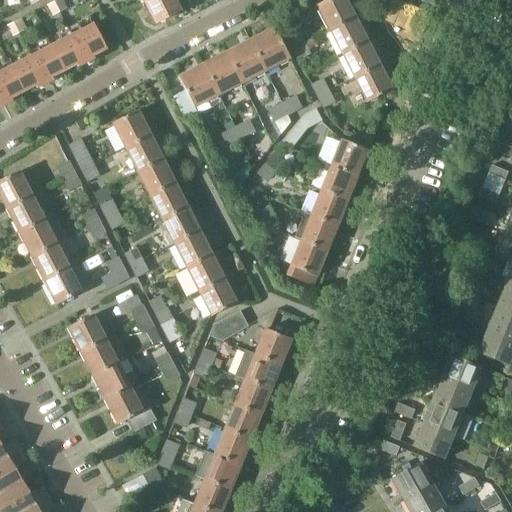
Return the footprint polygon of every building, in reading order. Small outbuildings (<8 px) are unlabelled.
[(62,0),(57,0),(54,2),(60,13),(67,9),(62,0)] [(176,0),(176,1),(175,0),(150,0),(146,3),(156,24),(192,5),(189,0),(176,0)] [(330,29),(355,16),(347,0),(326,0),(318,4),(330,29)] [(52,17),(60,13),(54,2),(46,6),(52,17)] [(342,53),(368,40),(355,16),(330,29),(342,53)] [(13,23),(19,34),(26,30),(21,19),(13,23)] [(11,38),(19,34),(13,23),(6,27),(11,38)] [(71,32),(87,63),(95,59),(94,57),(106,50),(93,25),(82,31),(80,27),(71,32)] [(275,28),(251,40),(267,70),(290,58),(275,28)] [(87,63),(71,32),(61,37),(63,41),(52,46),(65,71),(77,65),(78,68),(87,63)] [(293,47),(304,42),(299,32),(288,37),(293,47)] [(243,83),(267,70),(251,40),(227,52),(243,83)] [(355,77),(380,65),(368,40),(342,53),(355,77)] [(304,42),(293,47),(300,60),(310,55),(304,42)] [(65,71),(52,46),(41,52),(39,48),(30,53),(46,84),(54,80),(52,78),(65,71)] [(219,95),(243,83),(227,52),(204,65),(219,95)] [(46,84),(30,53),(20,58),(22,62),(11,68),(24,92),(36,86),(37,89),(46,84)] [(195,107),(219,95),(204,65),(180,77),(195,107)] [(380,65),(355,77),(367,102),(392,89),(380,65)] [(24,92),(11,68),(0,73),(0,97),(4,106),(13,101),(11,99),(24,92)] [(316,98),(329,91),(323,79),(310,86),(316,98)] [(335,103),(329,91),(316,98),(322,110),(335,103)] [(282,103),(288,116),(303,109),(296,96),(282,103)] [(274,123),(288,116),(282,103),(267,110),(274,123)] [(322,122),(316,109),(302,116),(309,129),(322,122)] [(126,149),(151,137),(139,112),(114,125),(126,149)] [(235,128),(242,140),(256,133),(250,120),(235,128)] [(227,147),(242,140),(235,128),(221,135),(227,147)] [(138,173),(163,161),(151,137),(126,149),(138,173)] [(68,146),(81,171),(94,165),(81,139),(68,146)] [(331,165),(358,175),(367,150),(341,140),(331,165)] [(511,159),(511,149),(499,144),(495,153),(511,159)] [(265,164),(276,173),(285,163),(273,154),(265,164)] [(150,197),(175,185),(163,161),(138,173),(150,197)] [(62,180),(75,174),(69,162),(56,168),(62,180)] [(268,184),(276,173),(265,164),(256,175),(268,184)] [(81,171),(87,183),(100,176),(94,165),(81,171)] [(321,190),(347,201),(358,175),(331,165),(321,190)] [(503,182),(507,173),(490,166),(486,175),(503,182)] [(0,193),(8,209),(33,197),(21,172),(0,183),(0,193)] [(81,186),(75,174),(62,180),(68,193),(81,186)] [(162,221),(187,209),(175,185),(150,197),(162,221)] [(494,204),(498,195),(481,189),(478,197),(494,204)] [(304,213),(304,214),(337,227),(347,201),(321,190),(311,216),(304,213)] [(20,233),(45,221),(33,197),(8,209),(20,233)] [(105,219),(118,212),(112,200),(99,207),(105,219)] [(262,227),(276,220),(270,208),(256,215),(262,227)] [(174,245),(199,233),(187,209),(162,221),(174,245)] [(87,228),(100,222),(94,210),(81,216),(87,228)] [(485,226),(489,218),(472,211),(469,219),(485,226)] [(124,224),(118,212),(105,219),(111,231),(124,224)] [(294,238),(300,241),(300,242),(327,253),(337,227),(304,214),(294,238)] [(282,232),(276,220),(262,227),(268,239),(282,232)] [(45,221),(20,233),(31,257),(57,245),(45,221)] [(106,234),(100,222),(87,228),(93,241),(106,234)] [(186,269),(211,257),(199,233),(174,245),(186,269)] [(476,249),(479,241),(463,234),(459,243),(476,249)] [(495,257),(508,263),(511,264),(511,236),(504,234),(495,257)] [(281,265),(286,276),(285,277),(312,289),(312,288),(310,287),(314,279),(316,280),(327,253),(300,242),(290,266),(282,262),(281,265)] [(31,257),(43,281),(69,269),(57,245),(31,257)] [(129,267),(143,260),(137,248),(123,255),(129,267)] [(186,269),(198,293),(223,280),(211,257),(186,269)] [(110,274),(123,268),(118,258),(105,264),(110,274)] [(149,272),(143,260),(129,267),(136,279),(149,272)] [(511,264),(508,263),(502,277),(507,279),(504,287),(511,289),(511,264)] [(473,264),(469,272),(486,279),(489,271),(473,264)] [(129,279),(123,268),(110,274),(101,279),(107,290),(129,279)] [(81,294),(69,269),(43,281),(55,306),(81,294)] [(223,280),(198,293),(193,295),(198,307),(204,305),(210,317),(234,304),(223,280)] [(463,286),(460,295),(477,302),(480,293),(463,286)] [(511,315),(511,289),(504,287),(495,309),(511,315)] [(154,315),(167,308),(161,296),(148,303),(154,315)] [(136,324),(149,317),(143,305),(130,312),(136,324)] [(173,320),(167,308),(154,315),(160,327),(173,320)] [(454,308),(451,317),(467,324),(471,315),(454,308)] [(511,342),(511,315),(495,309),(485,332),(511,342)] [(240,313),(218,323),(213,326),(209,337),(220,342),(247,328),(240,313)] [(80,354),(104,341),(91,316),(67,329),(80,354)] [(155,329),(149,317),(136,324),(142,336),(155,329)] [(448,324),(441,340),(450,344),(457,327),(448,324)] [(265,330),(254,355),(280,367),(291,340),(265,330)] [(510,368),(511,361),(511,342),(485,332),(476,355),(510,368)] [(92,378),(117,365),(104,341),(80,354),(92,378)] [(430,349),(421,346),(415,362),(424,365),(430,349)] [(199,362),(212,367),(217,355),(204,350),(199,362)] [(234,376),(244,381),(270,392),(280,367),(254,355),(245,351),(234,376)] [(161,372),(174,366),(168,354),(155,360),(161,372)] [(450,357),(440,380),(471,392),(480,369),(450,357)] [(126,361),(117,365),(92,378),(104,400),(128,388),(122,375),(131,371),(126,361)] [(207,379),(212,367),(199,362),(194,374),(207,379)] [(180,378),(174,366),(161,372),(167,384),(180,378)] [(471,392),(440,380),(431,402),(462,414),(471,392)] [(270,392),(244,381),(234,406),(260,417),(270,392)] [(407,382),(403,391),(420,398),(423,389),(407,382)] [(141,412),(128,388),(104,400),(117,426),(127,420),(134,433),(156,422),(149,409),(141,412)] [(177,412),(191,418),(196,405),(183,399),(177,412)] [(472,419),(462,414),(431,402),(422,425),(452,437),(463,441),(472,419)] [(398,405),(394,413),(411,420),(414,411),(398,405)] [(260,417),(234,406),(223,431),(250,442),(260,417)] [(185,430),(191,418),(177,412),(172,425),(185,430)] [(396,423),(390,438),(399,442),(405,426),(396,423)] [(452,437),(422,425),(413,448),(443,460),(452,437)] [(239,467),(250,442),(223,431),(213,456),(239,467)] [(0,462),(21,450),(15,439),(2,447),(0,444),(0,462)] [(161,453),(175,459),(180,446),(166,440),(161,453)] [(382,442),(379,451),(396,457),(400,449),(382,442)] [(0,494),(22,481),(14,468),(27,460),(21,450),(0,462),(0,494)] [(170,471),(175,459),(161,453),(156,466),(170,471)] [(229,492),(239,467),(213,456),(203,481),(229,492)] [(391,481),(403,503),(432,486),(419,464),(391,481)] [(154,471),(143,476),(148,487),(159,481),(154,471)] [(474,479),(458,488),(463,496),(478,487),(474,479)] [(22,481),(0,494),(0,511),(24,511),(49,497),(43,487),(30,495),(22,481)] [(210,511),(220,511),(229,492),(203,481),(193,505),(210,511)] [(403,503),(408,511),(436,511),(444,508),(432,486),(403,503)] [(495,494),(480,503),(484,511),(500,502),(495,494)] [(49,497),(24,511),(47,511),(55,508),(49,497)] [(210,511),(193,505),(182,500),(176,511),(210,511)]
